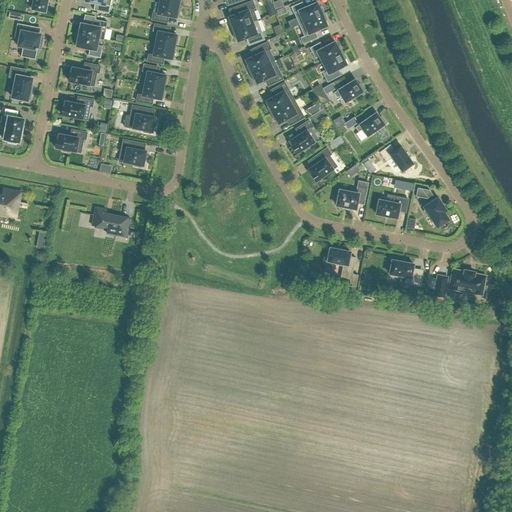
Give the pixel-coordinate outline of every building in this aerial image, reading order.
[(14,0),(15,11),(26,11),(26,0),(14,0)] [(27,0),(27,2),(33,3),(32,10),(45,12),(46,8),(47,0),(27,0)] [(84,0),(84,2),(94,4),(95,4),(94,10),(106,12),(109,13),(111,0),(84,0)] [(281,0),(278,0),(273,2),(275,8),(283,5),(281,0)] [(231,30),(257,21),(253,9),(255,8),(252,1),(238,7),(240,13),(229,17),(231,22),(229,23),(231,30)] [(178,10),(179,6),(158,2),(155,14),(153,13),(152,20),(164,22),(166,16),(176,18),(177,17),(178,17),(180,10),(178,10)] [(299,25),(324,14),(321,8),(320,9),(317,3),(305,8),(302,2),(291,7),(294,13),(299,25)] [(284,8),(277,11),(280,17),(287,14),(284,8)] [(324,14),(299,25),(304,36),(300,38),(303,44),(318,38),(315,32),(328,27),(325,21),(327,20),(324,14)] [(77,28),(76,35),(100,39),(104,40),(107,22),(95,20),(94,25),(80,22),(79,28),(77,28)] [(257,21),(231,30),(234,38),(236,37),(238,42),(249,37),(252,44),(264,40),(257,21)] [(153,43),(174,47),(175,44),(177,44),(178,37),(176,37),(177,35),(166,33),(167,27),(155,24),(153,31),(156,31),(153,43)] [(21,57),(35,60),(37,51),(38,51),(39,46),(42,47),(43,37),(34,36),(36,28),(22,26),(18,47),(23,48),(21,57)] [(19,41),(20,31),(3,29),(0,50),(0,49),(0,54),(4,55),(3,59),(19,61),(20,50),(13,49),(15,40),(19,41)] [(99,39),(76,35),(74,42),(76,42),(75,47),(89,50),(88,56),(100,58),(103,45),(98,45),(99,39)] [(249,73),(274,61),(269,50),(271,49),(268,42),(254,49),(257,55),(246,60),(248,65),(246,66),(249,73)] [(323,63),(343,53),(340,47),(338,48),(335,42),(323,48),(320,43),(309,48),(315,59),(319,57),(323,63)] [(173,51),(174,47),(153,43),(151,55),(149,55),(147,61),(160,64),(161,57),(172,60),(172,58),(174,59),(175,52),(173,51)] [(343,53),(323,63),(326,70),(322,72),(327,83),(338,77),(335,71),(347,65),(344,60),(346,59),(343,53)] [(274,61),(249,73),(253,80),(255,79),(257,84),(268,79),(271,85),(283,79),(274,61)] [(99,73),(101,66),(88,64),(87,71),(72,68),(71,73),(69,81),(94,86),(97,73),(99,73)] [(143,83),(164,88),(164,84),(166,84),(167,77),(166,77),(166,75),(155,73),(156,67),(144,65),(143,71),(145,72),(143,83)] [(28,101),(29,94),(28,93),(31,79),(24,78),(25,71),(10,68),(8,78),(15,79),(11,99),(27,102),(27,101),(28,101)] [(334,93),(337,98),(341,95),(345,103),(365,91),(360,84),(359,85),(355,80),(334,93)] [(163,91),(164,88),(143,83),(140,96),(138,95),(136,102),(149,104),(150,98),(161,100),(161,98),(163,99),(165,92),(163,91)] [(270,114),(294,100),(285,83),(273,89),(277,95),(266,101),(269,106),(266,107),(270,114)] [(322,89),(325,95),(337,89),(333,83),(322,89)] [(320,85),(313,89),(313,90),(315,93),(322,89),(320,85)] [(92,107),(94,100),(81,98),(80,105),(65,102),(64,107),(62,115),(87,120),(90,107),(92,107)] [(294,100),(270,114),(274,121),(276,120),(279,124),(289,118),(293,124),(304,118),(294,100)] [(102,110),(102,103),(95,103),(96,127),(105,127),(105,110),(102,110)] [(155,118),(144,115),(146,108),(132,106),(130,117),(127,116),(124,127),(144,131),(143,132),(150,134),(151,132),(153,132),(154,126),(155,127),(157,120),(155,119),(155,118)] [(309,107),(303,110),(307,116),(312,113),(309,107)] [(19,144),(24,120),(16,119),(18,112),(5,110),(4,116),(8,117),(3,141),(8,142),(7,144),(16,146),(16,143),(19,144)] [(380,118),(376,113),(355,128),(359,132),(362,129),(368,137),(386,124),(381,117),(380,118)] [(336,117),(322,126),(326,132),(340,123),(336,117)] [(343,124),(347,130),(358,123),(354,117),(343,124)] [(304,151),(310,147),(309,146),(318,140),(311,128),(313,127),(309,121),(298,128),(302,134),(290,142),(293,146),(292,147),(297,154),(303,150),(304,151)] [(86,140),(87,133),(75,130),(73,137),(59,134),(58,140),(57,140),(56,148),(63,149),(62,151),(69,152),(70,151),(81,153),(83,139),(86,140)] [(146,161),(148,154),(146,154),(146,152),(135,149),(137,142),(123,140),(119,161),(135,164),(134,166),(141,168),(142,166),(144,166),(145,160),(146,161)] [(390,145),(379,152),(386,162),(392,158),(402,172),(413,164),(400,146),(394,150),(390,145)] [(316,182),(337,167),(329,156),(331,155),(327,148),(316,156),(320,161),(308,170),(312,175),(311,175),(316,182)] [(367,160),(361,165),(365,169),(371,165),(367,160)] [(366,179),(374,182),(376,175),(368,173),(366,179)] [(336,195),(334,204),(337,204),(336,206),(348,208),(348,209),(356,211),(357,202),(364,203),(367,189),(368,183),(358,181),(357,187),(355,193),(339,190),(338,196),(336,195)] [(413,191),(414,183),(405,181),(404,189),(413,191)] [(436,200),(430,190),(417,188),(416,197),(428,199),(430,204),(425,207),(437,227),(448,220),(443,212),(445,211),(438,199),(436,200)] [(0,212),(15,216),(20,193),(3,190),(2,196),(0,195),(0,212)] [(379,200),(376,214),(397,219),(399,211),(406,212),(408,200),(396,197),(386,195),(385,201),(379,200)] [(107,210),(96,208),(92,226),(107,229),(106,233),(123,236),(124,230),(128,231),(130,219),(106,214),(107,210)] [(38,231),(36,248),(43,249),(46,233),(38,231)] [(355,287),(358,275),(352,274),(355,258),(349,256),(350,252),(338,250),(338,248),(331,246),(331,248),(330,248),(330,249),(328,249),(326,257),(328,257),(327,261),(334,263),(334,265),(342,267),(340,277),(350,279),(349,286),(355,287)] [(397,276),(406,277),(405,284),(419,286),(422,274),(412,272),(413,265),(392,260),(389,274),(390,274),(390,276),(397,278),(397,276)] [(449,289),(481,295),(485,277),(474,274),(474,273),(464,270),(463,272),(453,270),(449,289)] [(434,294),(433,297),(443,299),(447,280),(446,280),(437,278),(434,294)] [(411,295),(411,298),(422,300),(423,296),(423,293),(412,291),(411,295)]
